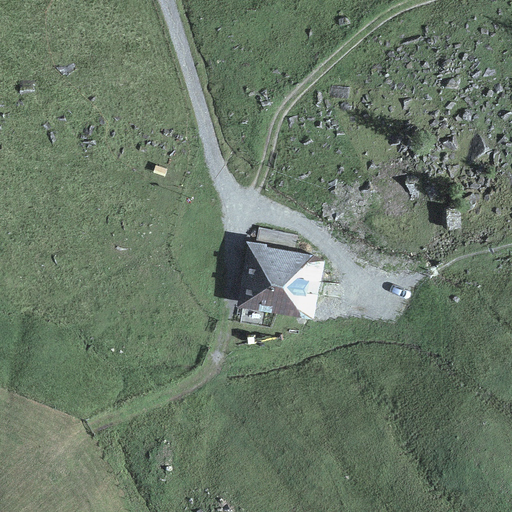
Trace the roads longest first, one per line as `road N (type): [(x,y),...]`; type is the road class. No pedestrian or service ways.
road 1 (track): [(375,296),(321,238),(235,203),(166,0)]
road 2 (track): [(246,209),(288,101),(384,16),(422,0)]
